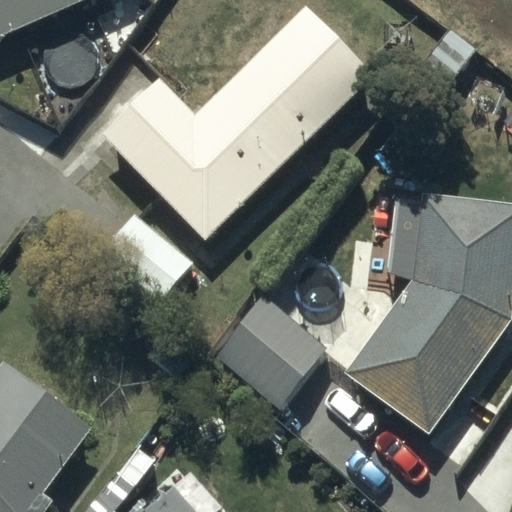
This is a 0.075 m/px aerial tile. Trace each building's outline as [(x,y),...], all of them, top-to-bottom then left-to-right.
[(0,0),(0,42),(90,0),(0,0)] [(156,84),(101,137),(206,245),(372,83),(305,15),(194,123),(156,84)] [(387,283),(409,286),(344,379),(429,439),(511,322),(511,310),(511,212),(397,199),(387,283)] [(102,263),(156,307),(193,261),(140,217),(102,263)] [(261,303),(214,360),(278,413),(325,357),(261,303)] [(0,511),(35,511),(90,437),(2,373),(0,375),(0,511)] [(197,511),(175,486),(144,511),(197,511)]
